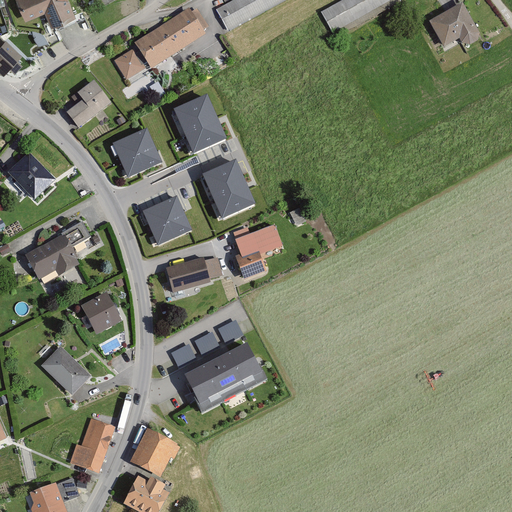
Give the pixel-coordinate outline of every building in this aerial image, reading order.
[(73,15),(67,0),(16,0),(25,20),(43,12),(48,25),(73,15)] [(283,0),(232,0),(215,9),(227,31),(283,0)] [(342,0),(319,13),(333,39),(400,3),(398,0),(342,0)] [(477,42),(479,34),(462,4),(428,23),(443,49),(459,40),(461,44),(469,46),(477,42)] [(191,14),(187,9),(133,44),(150,70),(204,35),(202,31),(207,28),(196,10),(191,14)] [(0,69),(3,71),(21,52),(4,37),(0,41),(0,69)] [(144,70),(133,51),(114,62),(125,81),(144,70)] [(110,105),(93,81),(71,98),(77,105),(66,113),(78,129),(110,105)] [(207,100),(173,116),(195,162),(228,146),(207,100)] [(146,132),(111,147),(127,182),(161,167),(146,132)] [(53,180),(28,154),(7,174),(33,200),(53,180)] [(236,167),(202,182),(222,226),(257,210),(236,167)] [(176,200),(143,215),(159,250),(192,235),(176,200)] [(304,223),(298,209),(288,213),(295,227),(304,223)] [(248,236),(245,228),(232,234),(239,254),(235,256),(244,281),(266,272),(260,256),(281,248),(273,227),(248,236)] [(75,255),(63,234),(24,256),(37,280),(55,270),(59,276),(78,265),(73,256),(75,255)] [(204,263),(203,259),(166,269),(172,294),(210,284),(209,280),(221,277),(217,260),(204,263)] [(120,323),(105,294),(81,307),(95,335),(120,323)] [(242,336),(235,322),(217,331),(224,344),(242,336)] [(217,347),(211,334),(194,343),(200,356),(217,347)] [(265,380),(247,345),(184,377),(195,399),(194,399),(201,414),(265,380)] [(194,359),(188,347),(170,355),(177,368),(194,359)] [(89,377),(58,348),(40,367),(71,396),(89,377)] [(114,428),(91,420),(81,448),(75,446),(69,465),(97,475),(114,428)] [(176,446),(147,430),(129,463),(159,479),(170,459),(173,461),(179,449),(175,447),(176,446)] [(165,486),(149,479),(147,483),(137,478),(122,506),(133,511),(159,511),(168,494),(162,492),(165,486)] [(32,505),(29,511),(64,511),(55,485),(28,495),(32,505)]
